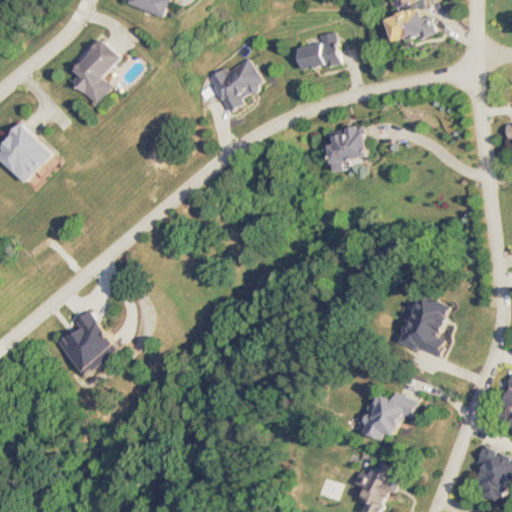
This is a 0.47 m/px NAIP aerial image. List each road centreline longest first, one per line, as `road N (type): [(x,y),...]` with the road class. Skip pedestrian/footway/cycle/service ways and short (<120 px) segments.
road 1 (residential): [(0,345),(246,138),(326,105),(474,72)]
road 2 (residential): [(435,511),(498,340),(475,58)]
road 3 (residential): [(0,92),(68,32),(86,0)]
